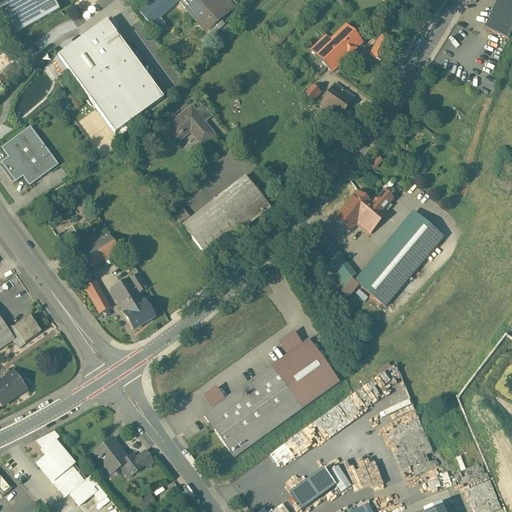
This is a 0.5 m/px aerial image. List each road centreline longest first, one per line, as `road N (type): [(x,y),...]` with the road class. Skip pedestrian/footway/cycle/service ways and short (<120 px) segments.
road 1 (unclassified): [(113,374),(192,317),(335,177),(454,0)]
road 2 (unclassified): [(113,374),(0,218)]
road 3 (unclassified): [(215,511),(113,374)]
road 4 (unclassified): [(0,438),(113,374)]
